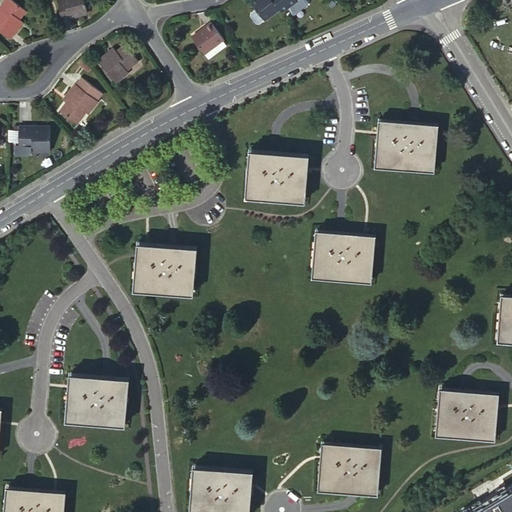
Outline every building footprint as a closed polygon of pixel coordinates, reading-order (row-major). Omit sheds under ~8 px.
[(16,23),(19,19),(26,10),(13,0),(3,0),(0,4),(0,29),(11,38),(20,26),(16,23)] [(68,14),(87,8),(83,0),(57,0),(63,18),(69,17),(68,14)] [(273,0),(251,0),(251,1),(255,7),(263,17),(264,19),(279,7),(273,0)] [(273,0),(279,7),(282,11),(295,0),(273,0)] [(263,17),(255,7),(250,11),(249,14),(255,21),(258,21),(263,17)] [(87,12),(87,8),(68,14),(69,17),(87,12)] [(212,46),(221,39),(223,37),(211,21),(192,36),(203,52),(212,46)] [(225,44),(221,39),(212,46),(216,52),(225,44)] [(126,44),(117,50),(114,53),(111,49),(98,59),(115,81),(128,71),(126,69),(138,59),(126,44)] [(216,52),(212,46),(203,52),(208,58),(216,52)] [(75,82),(65,95),(69,98),(66,101),(60,110),(76,123),(85,111),(88,113),(98,99),(97,99),(102,91),(81,76),(76,83),(75,82)] [(434,126),(391,122),(390,137),(380,136),(379,161),(431,166),(434,126)] [(390,137),(391,122),(382,122),(380,136),(390,137)] [(16,144),(15,153),(27,154),(31,149),(50,150),(50,129),(32,129),(32,125),(19,125),(19,144),(16,144)] [(18,140),(18,130),(9,129),(9,139),(18,140)] [(293,171),(294,156),(253,153),(249,192),(301,196),(303,172),(293,171)] [(304,157),(294,156),(293,171),(303,172),(304,157)] [(361,252),(362,237),(319,233),(316,272),(368,277),(370,253),(361,252)] [(371,238),(362,237),(361,252),(370,253),(371,238)] [(192,249),(150,245),(148,260),(139,260),(138,284),(190,289),(192,249)] [(148,260),(150,245),(140,245),(139,260),(148,260)] [(511,296),(505,296),(501,336),(511,336),(511,296)] [(77,389),(79,375),(70,374),(69,389),(77,389)] [(125,379),(79,375),(77,389),(69,389),(67,416),(122,419),(125,379)] [(484,409),(485,393),(429,390),(425,430),(491,434),(493,409),(484,409)] [(494,394),(485,393),(484,409),(493,409),(494,394)] [(333,460),(334,445),(325,444),(323,459),(333,460)] [(377,448),(334,445),(333,460),(323,459),(322,483),(374,488),(377,448)] [(238,488),(239,471),(197,469),(194,508),(246,511),(247,488),(238,488)] [(248,472),(239,471),(238,488),(247,488),(248,472)] [(482,501),(464,511),(511,511),(511,483),(490,497),(490,496),(482,501)] [(59,511),(60,507),(51,506),(52,491),(8,488),(5,511),(59,511)] [(51,506),(60,507),(61,492),(52,491),(51,506)]
